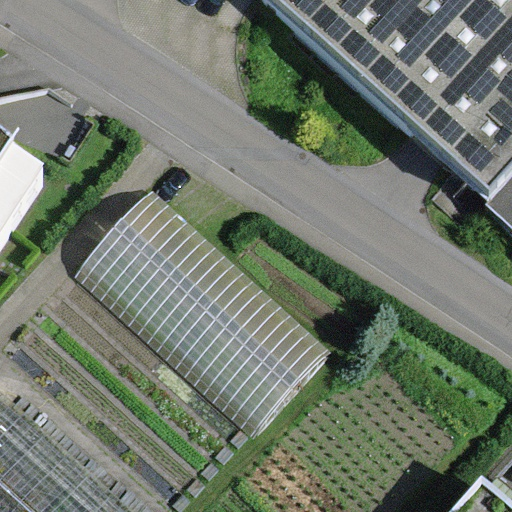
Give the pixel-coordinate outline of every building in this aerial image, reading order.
[(511,0),(281,0),(274,8),(511,231),(511,0)] [(0,251),(53,186),(0,128),(0,251)] [(148,204),(80,278),(255,435),(322,361),(148,204)] [(119,511),(0,404),(0,489),(25,511),(119,511)] [(25,511),(0,489),(0,511),(25,511)] [(506,511),(486,494),(469,511),(506,511)]
